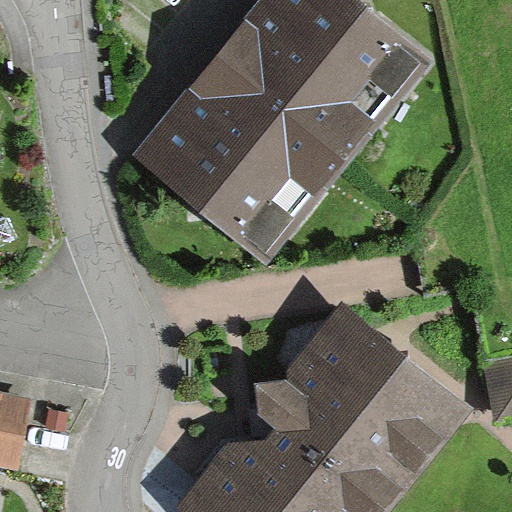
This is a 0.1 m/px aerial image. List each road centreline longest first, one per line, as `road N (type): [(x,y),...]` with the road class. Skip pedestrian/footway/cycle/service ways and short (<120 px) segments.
road 1 (residential): [(126,323),(71,172),(56,0)]
road 2 (residential): [(99,511),(102,463),(135,386),(126,323)]
road 3 (residential): [(0,328),(60,334),(126,323)]
